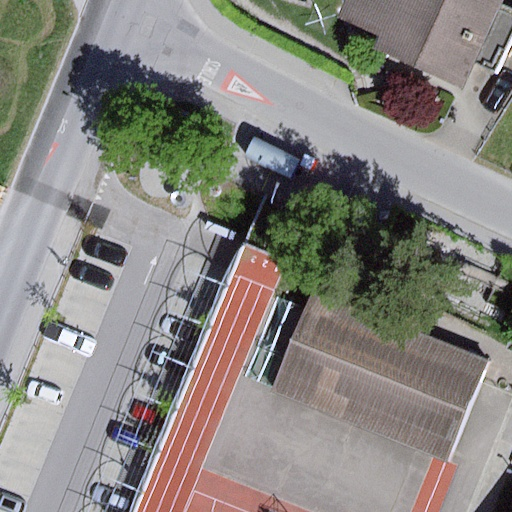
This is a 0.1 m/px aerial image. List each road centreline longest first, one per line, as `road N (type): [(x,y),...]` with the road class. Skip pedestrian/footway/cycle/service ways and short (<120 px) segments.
road 1 (residential): [(114,23),(511,207)]
road 2 (residential): [(0,307),(114,23)]
